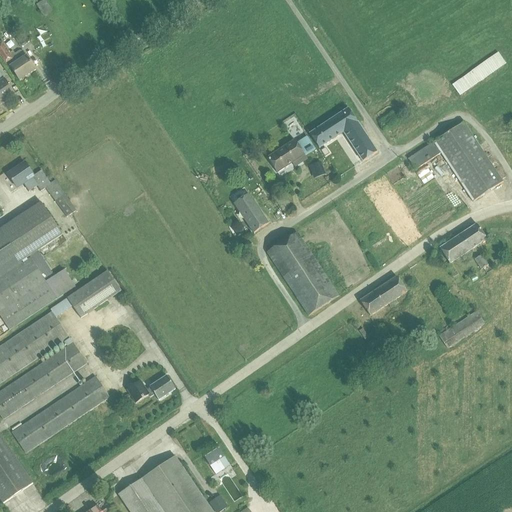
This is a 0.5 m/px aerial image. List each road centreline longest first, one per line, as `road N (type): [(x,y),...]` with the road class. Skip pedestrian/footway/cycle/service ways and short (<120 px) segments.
road 1 (unclassified): [(48,511),(308,328)]
road 2 (unclassified): [(308,328),(260,248),(392,156)]
road 3 (unclassified): [(308,328),(461,221),(511,205)]
road 4 (unclassified): [(195,0),(0,130)]
road 5 (unclassified): [(287,0),(392,156)]
road 6 (unclassified): [(392,156),(449,119),(464,118),(511,176)]
